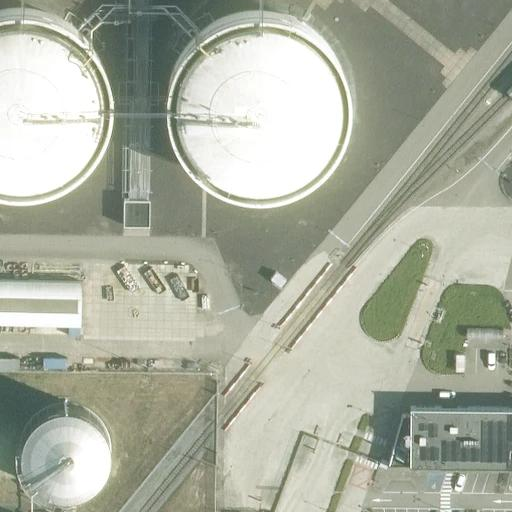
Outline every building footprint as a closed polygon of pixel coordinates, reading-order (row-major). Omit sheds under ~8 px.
[(37,184),(53,178),(68,170),(81,158),(93,146),(99,129),(104,114),(104,95),(100,75),(96,62),(87,45),(76,34),(60,23),(44,16),(24,12),(7,12),(0,13),(0,183),(7,185),(22,186),(37,184)] [(275,185),(291,180),(306,171),(319,160),(330,147),(337,130),(341,115),(342,96),(338,77),(334,63),(324,46),(313,35),(298,24),(282,17),(261,13),(245,13),(228,17),(210,25),(197,36),(183,49),(174,67),(169,83),(166,99),(168,115),(172,129),(179,144),(188,157),(200,168),(214,177),(228,183),(244,187),(260,187),(275,185)] [(160,219),(161,172),(136,171),(136,192),(133,192),(132,218),(160,219)] [(81,275),(0,273),(0,323),(80,325),(81,275)] [(0,361),(16,362),(16,348),(0,348),(0,361)] [(71,407),(61,406),(52,408),(44,410),(37,415),(30,421),(25,428),(21,436),(19,444),(19,453),(20,462),(22,470),(26,476),(32,484),(39,489),(46,493),(54,495),(63,497),(72,496),(80,494),(88,490),(95,485),(100,479),(104,472),(108,464),(110,454),(109,445),(107,435),(103,427),(96,419),(89,414),(80,409),(71,407)] [(409,465),(402,465),(511,466),(511,407),(410,407),(409,465)]
